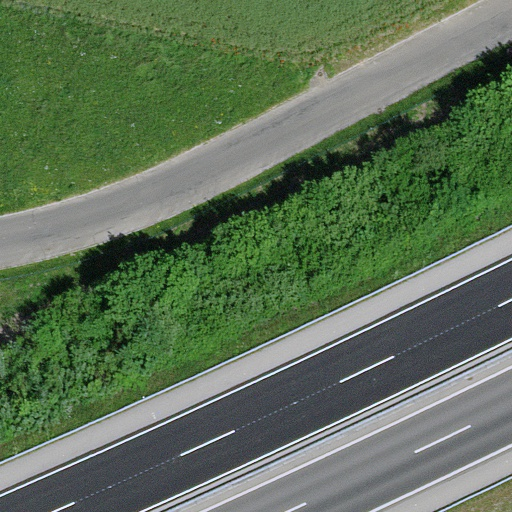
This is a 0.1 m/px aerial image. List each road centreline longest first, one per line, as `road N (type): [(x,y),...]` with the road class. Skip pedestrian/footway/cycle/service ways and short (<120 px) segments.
road 1 (unclassified): [(0,246),(109,218),(511,12)]
road 2 (motorway): [(511,298),(50,511)]
road 3 (motorway): [(284,511),(511,403)]
